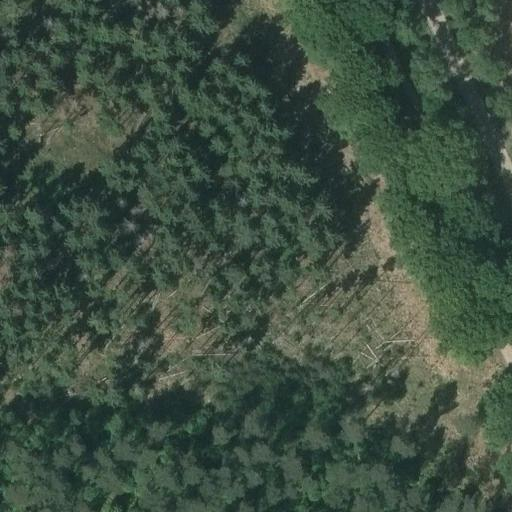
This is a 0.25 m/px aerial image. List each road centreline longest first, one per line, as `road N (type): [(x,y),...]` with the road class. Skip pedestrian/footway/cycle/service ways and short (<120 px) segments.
road 1 (track): [(329,0),(511,369)]
road 2 (track): [(418,0),(511,192)]
